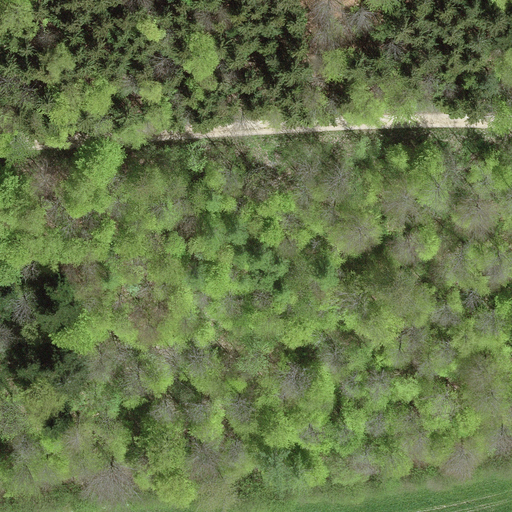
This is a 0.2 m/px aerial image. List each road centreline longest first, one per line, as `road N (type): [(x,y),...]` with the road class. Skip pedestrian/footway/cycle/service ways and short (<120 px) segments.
road 1 (track): [(0,485),(161,467),(333,462),(511,434)]
road 2 (track): [(511,124),(441,120),(0,141)]
